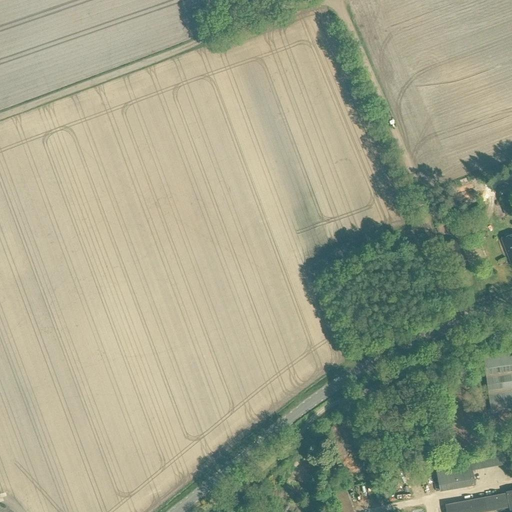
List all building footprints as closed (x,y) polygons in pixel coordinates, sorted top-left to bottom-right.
[(511,180),(497,187),(501,196),(511,190),(511,180)] [(511,235),(502,240),(511,265),(511,235)] [(468,266),(458,239),(445,245),(455,271),(468,266)] [(511,356),(509,357),(508,352),(484,356),(492,413),(511,410),(511,356)] [(507,465),(504,451),(469,458),(470,461),(436,468),(440,492),(475,486),(472,471),(507,465)] [(446,505),(447,511),(485,511),(510,508),(510,511),(511,511),(511,491),(507,492),(507,494),(446,505)]
